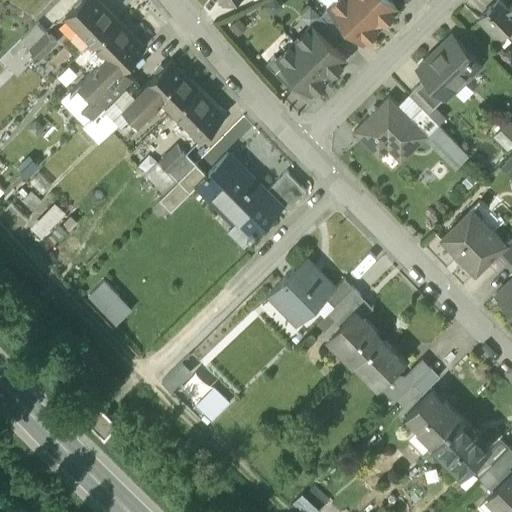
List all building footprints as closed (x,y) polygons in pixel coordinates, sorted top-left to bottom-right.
[(117,18),(99,0),(80,0),(65,14),(81,31),(83,30),(94,41),(117,18)] [(380,27),(353,0),(337,0),(329,9),(351,32),(362,44),(380,27)] [(387,0),(353,0),(380,27),(397,10),(387,0)] [(498,1),(478,21),(497,40),(507,31),(511,35),(511,6),(507,11),(498,1)] [(351,32),(329,9),(320,17),(342,40),(351,32)] [(320,17),(311,26),(334,49),(342,40),(320,17)] [(144,46),(117,18),(94,41),(105,52),(104,53),(107,57),(120,70),(123,67),(144,46)] [(28,45),(29,47),(47,30),(38,21),(21,38),(28,45)] [(334,49),(311,26),(295,43),(328,77),(345,60),(334,49)] [(47,30),(29,47),(39,57),(57,40),(47,30)] [(453,37),(431,58),(430,56),(417,69),(426,78),(445,98),(451,98),(455,94),(454,88),(469,74),(475,74),(479,70),(479,64),(453,37)] [(0,72),(28,45),(21,38),(0,58),(0,72)] [(328,77),(295,43),(277,60),(300,82),(311,94),(328,77)] [(115,94),(132,77),(123,67),(120,70),(107,57),(83,80),(70,93),(93,116),(95,113),(105,104),(115,94)] [(277,60),(274,57),(266,65),(291,91),(300,82),(277,60)] [(197,87),(170,59),(145,84),(161,100),(163,99),(174,110),(197,87)] [(125,104),(142,87),(132,77),(115,94),(125,104)] [(445,98),(426,78),(409,95),(421,108),(428,114),(436,106),(445,98)] [(125,104),(131,111),(143,100),(152,109),(161,100),(145,84),(142,87),(125,104)] [(197,87),(174,110),(185,121),(183,123),(199,139),(224,115),(197,87)] [(125,104),(115,94),(105,104),(113,112),(121,121),(131,111),(125,104)] [(388,97),(353,132),(379,159),(393,144),(406,157),(427,137),(409,119),(388,97)] [(105,104),(95,113),(103,121),(113,112),(105,104)] [(428,114),(438,126),(447,117),(436,106),(428,114)] [(428,114),(421,108),(409,119),(427,137),(438,126),(428,114)] [(113,112),(103,121),(111,130),(121,121),(113,112)] [(99,142),(111,130),(103,121),(95,113),(93,116),(83,125),(99,142)] [(493,138),(507,152),(511,147),(511,125),(509,122),(493,138)] [(187,154),(177,144),(159,161),(169,172),(186,154),(187,154)] [(267,192),(227,152),(206,173),(197,182),(198,183),(237,222),(267,192)] [(195,163),(186,154),(169,172),(178,180),(195,163)] [(511,154),(500,166),(511,178),(511,154)] [(146,175),(164,193),(178,180),(169,172),(159,161),(146,175)] [(195,163),(178,180),(189,192),(198,183),(197,182),(206,173),(195,163)] [(283,176),(267,192),(283,209),(287,213),(304,196),(283,176)] [(171,210),(189,192),(178,180),(164,193),(159,198),(171,210)] [(267,192),(237,222),(231,228),(248,245),(283,209),(267,192)] [(55,206),(35,224),(44,234),(64,215),(55,206)] [(489,236),(468,214),(441,240),(475,275),(488,262),(499,252),(505,246),(504,245),(493,233),(489,236)] [(511,237),(504,245),(505,246),(499,252),(509,262),(511,258),(511,237)] [(499,252),(488,262),(497,273),(509,262),(499,252)] [(297,323),(322,299),(332,289),(304,260),(269,294),(297,323)] [(322,299),(331,308),(353,286),(344,277),(332,289),(322,299)] [(511,277),(494,295),(511,313),(511,277)] [(116,325),(133,310),(104,281),(88,297),(116,325)] [(331,308),(343,321),(355,309),(363,317),(373,307),(353,286),(331,308)] [(329,334),(356,362),(382,337),(363,317),(355,309),(343,321),(329,334)] [(405,360),(382,337),(356,362),(379,386),(393,373),(405,360)] [(393,373),(379,386),(395,402),(396,400),(414,383),(433,365),(424,356),(405,375),(393,373)] [(182,361),(161,382),(172,393),(194,372),(182,361)] [(414,383),(423,393),(442,374),(433,365),(414,383)] [(414,383),(396,400),(405,410),(423,393),(414,383)] [(460,417),(432,389),(406,414),(420,427),(421,426),(435,441),(460,417)] [(84,413),(106,436),(119,424),(95,401),(84,413)] [(488,445),(460,417),(435,441),(449,455),(448,456),(462,470),(488,445)] [(500,438),(482,456),(491,465),(509,447),(500,438)] [(491,465),(490,465),(500,475),(509,467),(511,463),(511,450),(509,447),(491,465)] [(479,476),(490,465),(491,465),(482,456),(470,468),(479,476)] [(490,489),(511,470),(511,469),(509,467),(500,475),(490,465),(479,476),(490,489)] [(511,511),(511,470),(490,489),(484,496),(499,511),(511,511)] [(292,502),(301,511),(317,511),(319,511),(302,492),(292,502)]
